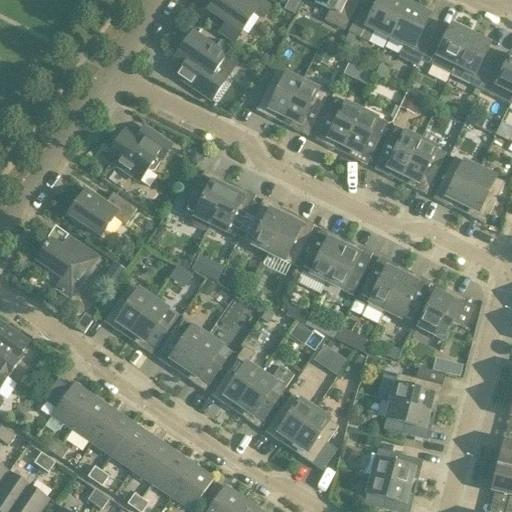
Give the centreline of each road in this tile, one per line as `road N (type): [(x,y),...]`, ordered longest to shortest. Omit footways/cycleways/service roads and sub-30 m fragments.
road 1 (residential): [(504,268),(96,78)]
road 2 (residential): [(314,511),(105,377),(94,354),(0,291)]
road 3 (residential): [(454,511),(504,268)]
road 4 (residential): [(0,223),(96,78)]
